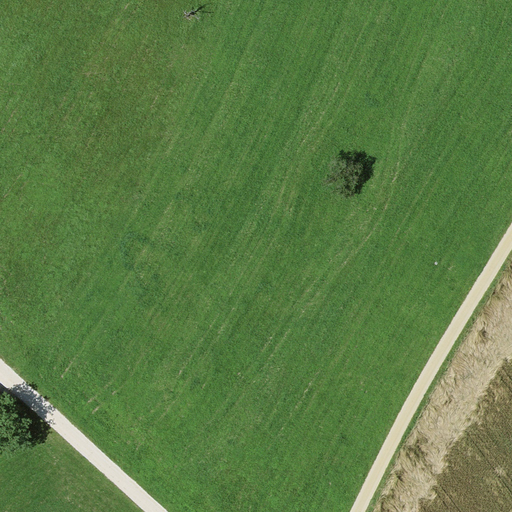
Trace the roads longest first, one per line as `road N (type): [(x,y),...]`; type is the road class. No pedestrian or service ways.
road 1 (track): [(359,511),(511,238)]
road 2 (track): [(0,375),(155,511)]
